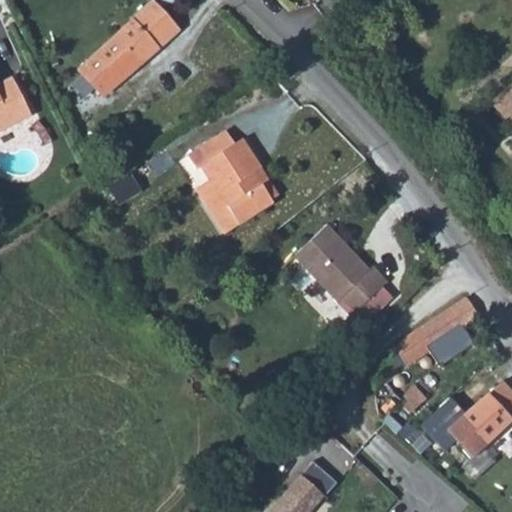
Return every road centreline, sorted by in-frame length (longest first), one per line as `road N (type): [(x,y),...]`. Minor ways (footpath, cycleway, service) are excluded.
road 1 (unclassified): [(237,0),(393,157),(511,328)]
road 2 (unknown): [(475,268),(372,362),(352,401),(355,430),(431,511)]
